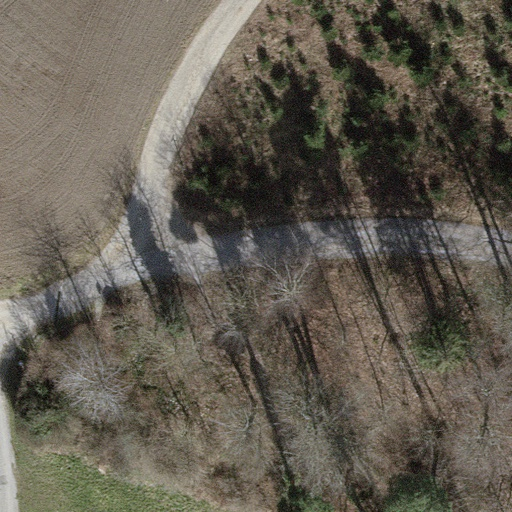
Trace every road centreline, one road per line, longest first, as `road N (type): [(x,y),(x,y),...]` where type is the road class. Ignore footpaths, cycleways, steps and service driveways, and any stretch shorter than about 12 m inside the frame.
road 1 (track): [(0,323),(129,271),(226,248),(381,236),(511,245)]
road 2 (track): [(129,271),(185,88),(240,0)]
